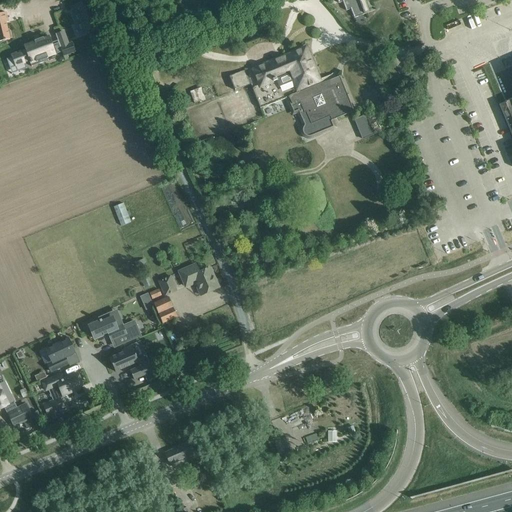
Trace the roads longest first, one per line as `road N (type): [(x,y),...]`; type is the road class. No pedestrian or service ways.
road 1 (residential): [(257,376),(223,265),(113,0)]
road 2 (unclassified): [(0,481),(257,376)]
road 3 (unknown): [(333,144),(373,168),(381,198),(390,202),(471,174)]
road 4 (motorway): [(395,361),(417,413),(417,443),(404,478),(371,511)]
road 5 (motorway): [(511,456),(476,445),(447,420),(417,353)]
